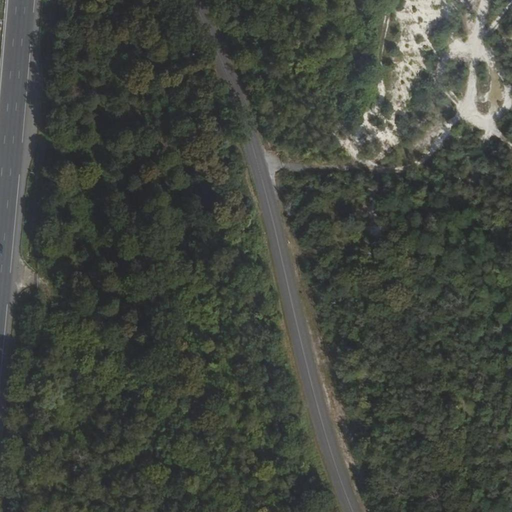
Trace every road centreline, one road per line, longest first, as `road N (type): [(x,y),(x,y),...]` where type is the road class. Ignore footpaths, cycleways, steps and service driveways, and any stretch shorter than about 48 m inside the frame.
road 1 (secondary): [(357,511),(285,294),(262,141),(184,0)]
road 2 (motorway): [(0,253),(24,0)]
